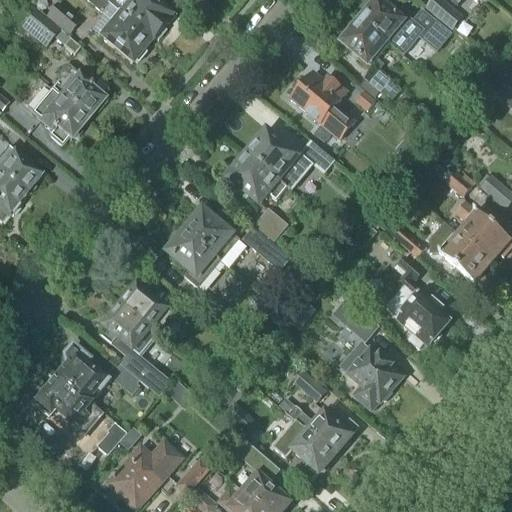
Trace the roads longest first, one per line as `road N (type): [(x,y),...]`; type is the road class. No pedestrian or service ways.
road 1 (residential): [(0,344),(285,0)]
road 2 (tertiary): [(417,511),(511,401)]
